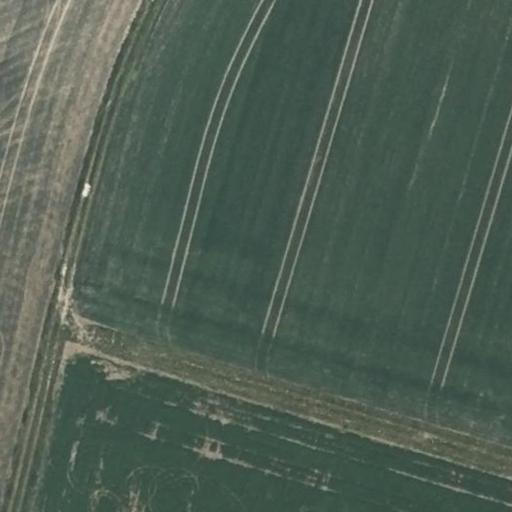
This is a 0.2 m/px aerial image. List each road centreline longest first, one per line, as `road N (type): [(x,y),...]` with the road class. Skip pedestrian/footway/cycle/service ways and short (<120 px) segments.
road 1 (track): [(155,0),(54,314),(6,511)]
road 2 (track): [(54,314),(511,453)]
